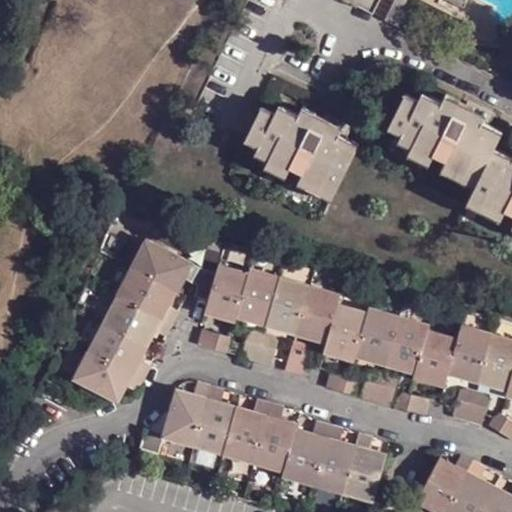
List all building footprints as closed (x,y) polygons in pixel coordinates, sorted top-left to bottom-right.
[(352,0),(376,12),(382,0),(352,0)] [(395,0),(387,17),(402,23),(412,0),(395,0)] [(442,0),(464,10),(468,0),(442,0)] [(409,83),(391,122),(419,136),(417,143),(435,151),(439,145),(453,153),(450,159),(481,173),(496,145),(503,124),(473,107),(474,102),(461,95),(457,100),(429,87),(426,91),(409,83)] [(257,104),(242,137),(266,150),(265,156),(283,164),(288,158),(303,165),(301,173),(332,185),(354,140),(321,123),(323,116),(310,110),(306,115),(276,102),(271,110),(257,104)] [(511,150),(496,145),(481,173),(473,191),(504,206),(509,198),(511,199),(511,150)] [(131,269),(78,380),(121,401),(128,387),(138,392),(151,366),(141,361),(155,332),(164,338),(177,312),(167,306),(175,291),(177,292),(184,278),(196,283),(193,296),(209,302),(206,314),(235,322),(237,317),(325,341),(322,351),(353,360),(355,354),(415,371),(413,376),(444,384),(448,370),(507,386),(505,390),(511,391),(511,336),(461,322),(457,337),(426,328),(428,323),(367,306),(366,311),(334,302),(337,293),(249,269),(248,274),(217,266),(216,273),(204,270),(147,241),(133,270),(131,269)] [(203,329),(200,345),(227,352),(231,337),(203,329)] [(248,332),(242,356),(272,364),(279,340),(275,335),(255,330),(248,332)] [(296,340),(289,368),(305,372),(311,349),(308,344),(296,340)] [(365,373),(360,394),(390,403),(396,379),(393,373),(373,367),(365,373)] [(328,369),(325,385),(353,393),(357,383),(354,377),(328,369)] [(198,393),(180,388),(167,436),(288,468),(286,474),(378,498),(391,450),(376,445),(379,435),(362,431),(359,441),(344,437),(348,426),(315,416),(312,428),(299,425),(302,420),(281,415),(285,403),(260,398),(257,408),(223,399),(226,387),(201,381),(198,393)] [(460,389),(454,410),(482,418),(489,396),(487,390),(467,384),(460,389)] [(398,394),(396,404),(424,412),(427,397),(405,390),(398,394)] [(497,406),(493,417),(511,427),(511,409),(503,404),(497,406)] [(167,437),(149,431),(144,448),(163,453),(167,437)] [(448,452),(423,496),(452,511),(511,511),(511,487),(488,474),(494,463),(466,448),(460,459),(448,452)]
